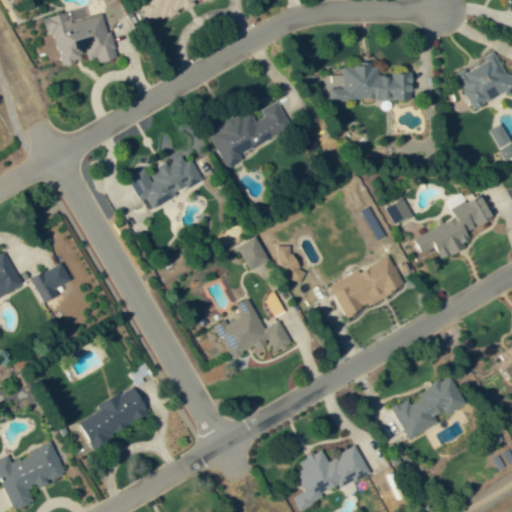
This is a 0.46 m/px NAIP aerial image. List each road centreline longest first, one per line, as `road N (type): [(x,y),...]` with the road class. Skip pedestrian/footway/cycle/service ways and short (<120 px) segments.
road 1 (residential): [(0,188),(286,22),(330,12),(440,9)]
road 2 (residential): [(0,70),(236,462)]
road 3 (residential): [(226,443),(511,270)]
road 4 (residential): [(99,511),(226,443)]
